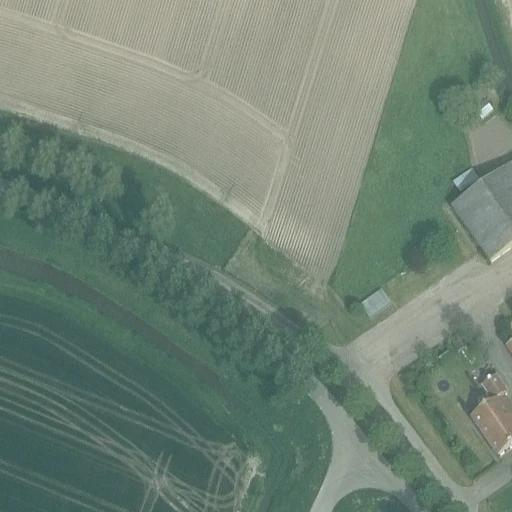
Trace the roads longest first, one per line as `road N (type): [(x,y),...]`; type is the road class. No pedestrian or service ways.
road 1 (unclassified): [(469,511),(362,378),(213,273),(154,258)]
road 2 (tertiary): [(363,443),(295,371),(154,258)]
road 3 (tertiary): [(154,258),(0,188)]
